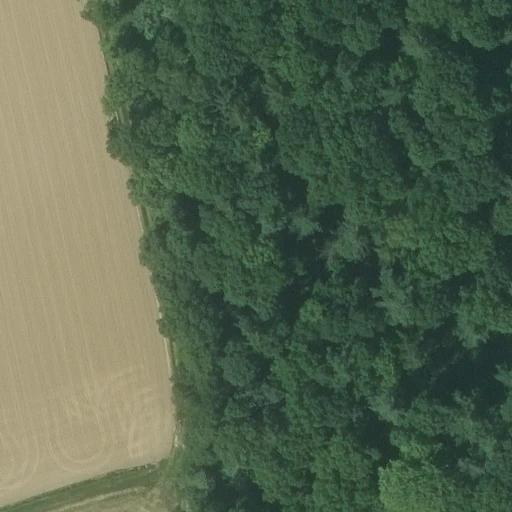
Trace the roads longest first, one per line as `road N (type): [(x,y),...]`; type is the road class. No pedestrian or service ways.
road 1 (track): [(102,0),(196,414),(190,455),(197,511)]
road 2 (track): [(190,455),(0,509)]
